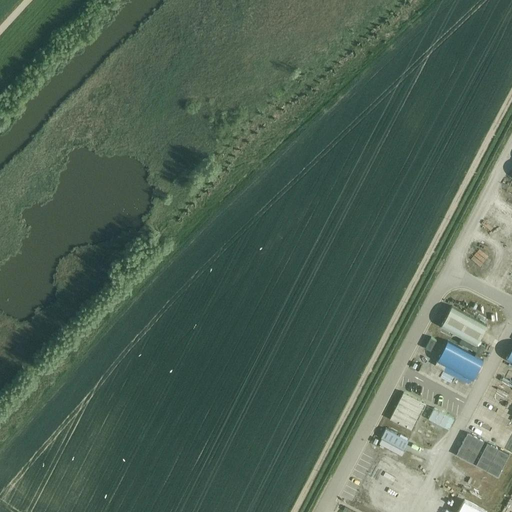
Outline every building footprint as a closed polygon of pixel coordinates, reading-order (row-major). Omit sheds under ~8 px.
[(442,324),(476,343),(487,324),(452,305),(442,324)] [(423,354),(429,357),(435,343),(429,341),(423,354)] [(438,361),(473,379),(483,360),(448,341),(438,361)] [(390,419),(412,430),(425,404),(402,393),(390,419)] [(481,421),(501,431),(507,421),(497,416),(502,405),(491,400),(481,421)] [(428,418),(449,429),(454,418),(434,408),(428,418)] [(386,428),(381,437),(403,449),(408,440),(407,439),(408,437),(401,433),(400,435),(386,428)] [(468,433),(456,454),(473,463),(484,441),(478,438),(468,433)] [(487,443),(476,465),(498,476),(509,455),(487,443)] [(429,472),(432,462),(417,457),(414,467),(429,472)] [(459,459),(455,470),(477,478),(481,468),(459,459)] [(464,481),(466,477),(455,471),(453,475),(464,481)] [(442,501),(451,480),(447,477),(437,499),(442,501)] [(471,487),(475,482),(468,477),(464,482),(471,487)] [(484,486),(479,495),(499,506),(504,497),(484,486)] [(496,492),(506,495),(508,490),(497,487),(496,492)] [(476,497),(473,503),(491,511),(495,511),(498,509),(476,497)]
